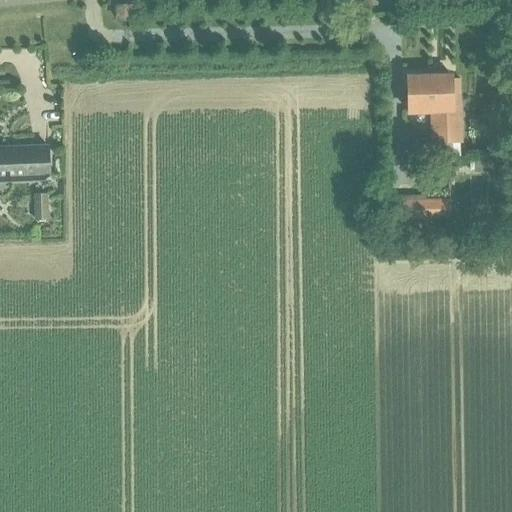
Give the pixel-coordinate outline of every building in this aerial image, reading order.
[(121,7),(117,7),(117,19),(131,19),(131,14),(131,6),(127,6),(122,6),(121,6),(121,7)] [(451,109),(451,74),(446,74),(446,70),(436,70),(436,74),(405,74),(406,110),(429,109),(430,141),(460,141),(460,108),(451,109)] [(47,145),(24,146),(24,151),(0,151),(0,174),(14,174),(14,179),(48,179),(47,145)] [(492,160),(482,160),(483,172),(492,171),(492,160)] [(47,194),(34,195),(35,221),(48,220),(47,194)] [(450,215),(450,198),(386,199),(387,216),(450,215)] [(35,227),(25,240),(39,239),(38,227),(35,227)]
